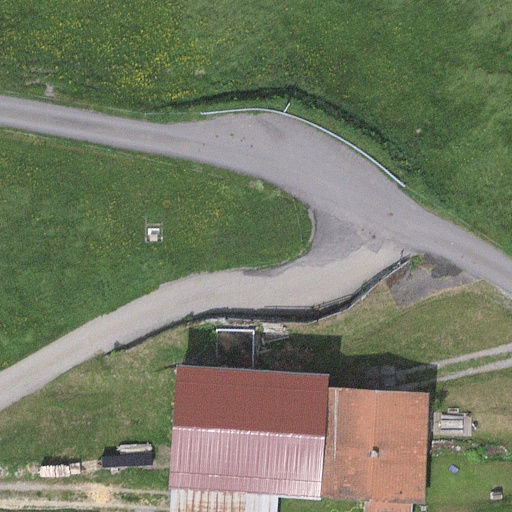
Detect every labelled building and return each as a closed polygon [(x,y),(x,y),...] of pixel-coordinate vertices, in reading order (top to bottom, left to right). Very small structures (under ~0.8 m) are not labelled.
[(321,388),(322,376),(252,370),(252,325),(209,325),(209,367),(170,366),(163,489),(167,490),(275,497),(316,500),(321,388)] [(331,500),(335,389),(321,388),(316,500),(331,500)] [(426,393),(335,389),(331,500),(362,501),(409,503),(422,504),(426,393)] [(274,511),(275,497),(167,490),(166,511),(274,511)] [(409,511),(409,503),(362,501),(361,511),(409,511)]
